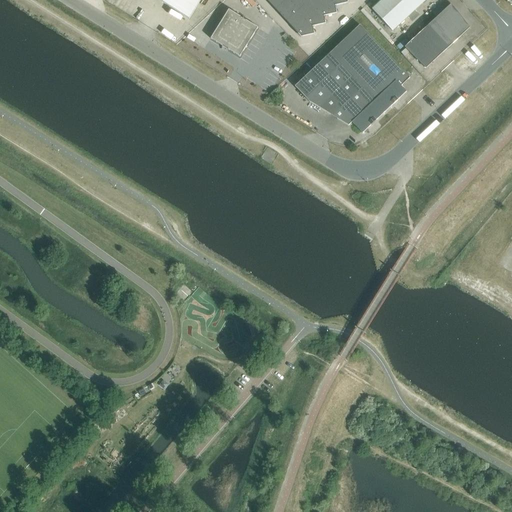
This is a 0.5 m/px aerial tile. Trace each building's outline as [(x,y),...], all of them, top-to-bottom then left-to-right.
[(157,0),(189,20),(200,0),(157,0)] [(266,0),(301,37),(314,34),(313,26),(326,24),(324,16),(337,13),(335,6),(348,3),(347,0),(266,0)] [(381,0),(372,9),(392,31),(425,0),(381,0)] [(451,4),(427,27),(447,49),(470,28),(455,12),(456,11),(451,4)] [(258,28),(229,9),(210,39),(240,57),(258,28)] [(334,49),(389,109),(406,92),(401,86),(410,78),(360,25),(334,49)] [(447,49),(427,27),(405,47),(426,69),(442,52),(443,53),(447,49)] [(389,109),(334,49),(295,86),(309,101),(348,126),(352,122),(362,133),(389,109)]
